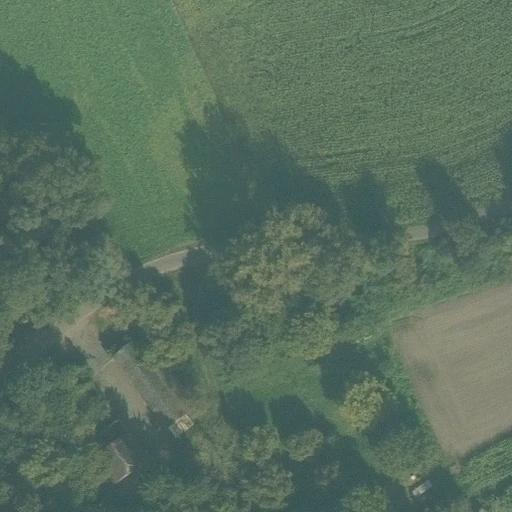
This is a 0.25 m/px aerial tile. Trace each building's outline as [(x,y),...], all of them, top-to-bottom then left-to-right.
[(161,360),(145,338),(134,346),(150,368),(161,360)] [(150,368),(134,346),(115,360),(166,431),(196,409),(161,360),(150,368)] [(91,386),(57,411),(84,447),(118,422),(91,386)] [(118,422),(84,447),(102,470),(123,454),(117,445),(129,436),(118,422)] [(149,463),(129,436),(117,445),(123,454),(102,470),(116,489),(149,463)] [(0,487),(21,471),(7,455),(5,458),(0,452),(0,487)]
